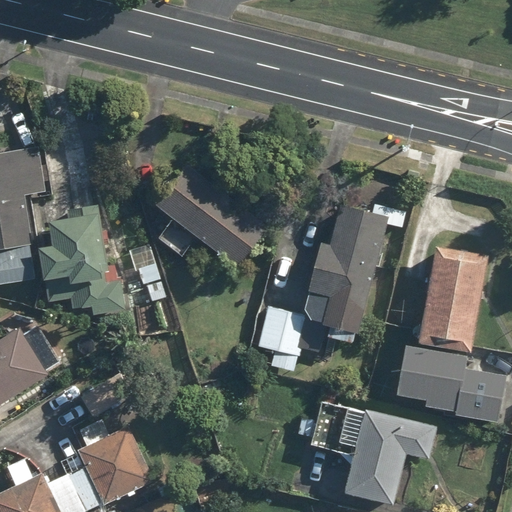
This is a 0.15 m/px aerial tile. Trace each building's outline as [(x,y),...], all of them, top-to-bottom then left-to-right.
[(44,147),(0,153),(0,282),(41,277),(36,244),(38,243),(30,194),(51,191),(44,147)] [(163,200),(244,264),(273,227),(192,164),(163,200)] [(359,336),(391,215),(346,203),(337,239),(332,237),(311,317),(267,306),(256,345),(276,350),(273,362),(295,368),(301,346),(323,351),(329,328),(359,336)] [(116,265),(105,209),(51,218),(54,239),(45,240),(52,276),(72,272),(74,283),(110,276),(108,267),(116,265)] [(203,236),(176,214),(158,235),(186,257),(203,236)] [(492,249),(441,241),(425,338),(475,347),(492,249)] [(153,244),(134,250),(151,304),(170,298),(153,244)] [(127,288),(72,288),(72,312),(127,312),(127,288)] [(0,407),(57,375),(53,367),(67,360),(44,321),(27,332),(24,327),(0,341),(0,407)] [(474,358),(410,345),(401,390),(430,396),(428,410),(503,424),(511,377),(511,374),(473,367),(474,358)] [(445,421),(373,402),(349,492),(397,505),(411,449),(435,456),(445,421)] [(132,420),(82,443),(110,502),(160,478),(132,420)] [(64,511),(47,471),(37,475),(28,455),(12,462),(22,485),(0,494),(0,508),(1,511),(64,511)]
